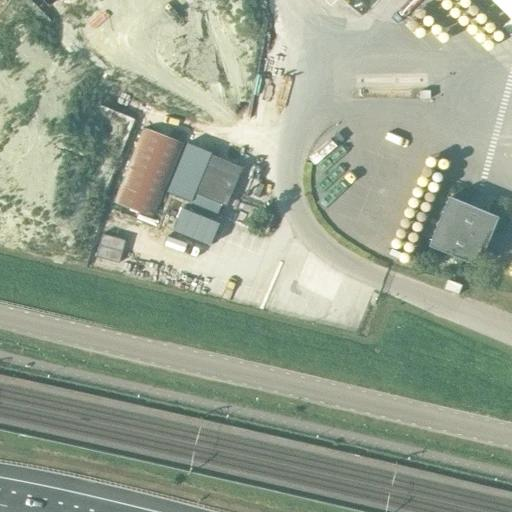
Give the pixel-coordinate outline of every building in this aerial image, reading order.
[(511,0),(490,0),(511,21),(511,0)] [(142,127),(113,203),(154,219),(183,144),(142,127)] [(194,193),(225,206),(240,167),(209,154),(194,193)] [(480,266),(500,217),(451,197),(431,245),(480,266)] [(182,208),(173,231),(209,245),(218,223),(182,208)] [(118,263),(124,240),(101,234),(95,257),(118,263)]
